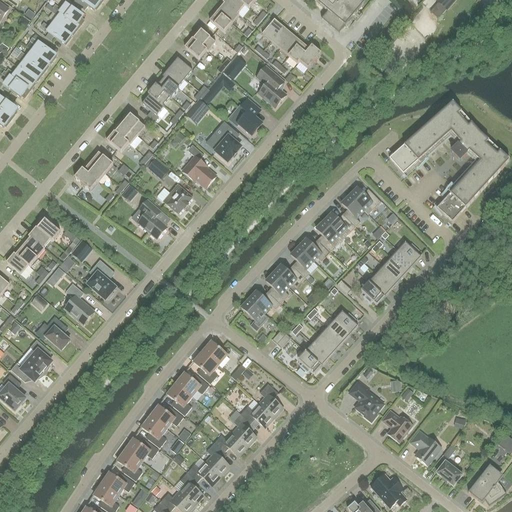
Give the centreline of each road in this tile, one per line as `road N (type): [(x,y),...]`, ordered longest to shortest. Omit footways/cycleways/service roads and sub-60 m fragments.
road 1 (residential): [(0,459),(344,54),(281,0)]
road 2 (residential): [(314,400),(455,244),(370,159)]
road 3 (residential): [(203,0),(0,242)]
road 4 (residential): [(64,511),(151,386),(210,321)]
road 5 (residential): [(210,321),(370,159)]
road 6 (residential): [(127,0),(0,165)]
road 7 (residential): [(211,511),(314,400)]
road 8 (residential): [(210,321),(314,400)]
